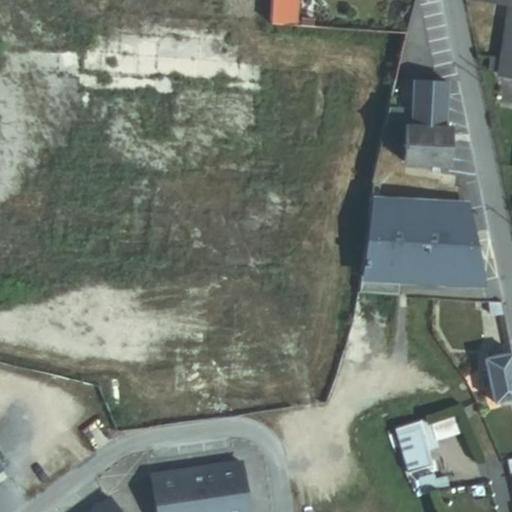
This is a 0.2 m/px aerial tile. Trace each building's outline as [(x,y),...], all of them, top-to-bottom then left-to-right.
[(278,28),(295,29),(297,4),(279,3),(278,28)] [(511,6),(502,69),(511,70),(511,6)] [(427,145),(464,150),(467,130),(462,129),(466,83),(440,80),(436,109),(434,126),(429,126),(427,145)] [(429,126),(434,126),(436,109),(406,105),(402,125),(429,126)] [(398,142),(427,145),(429,126),(402,125),(398,142)] [(362,268),(477,270),(461,194),(367,193),(362,268)] [(499,314),(497,302),(486,302),(489,316),(499,314)] [(511,394),(511,390),(504,347),(477,351),(481,371),(482,379),(486,399),(511,394)] [(482,379),(481,371),(473,372),(475,380),(482,379)] [(449,454),(435,417),(411,426),(421,453),(414,455),(418,464),(419,463),(419,466),(449,454)] [(250,511),(244,466),(154,478),(158,511),(250,511)] [(120,511),(113,502),(98,511),(120,511)]
